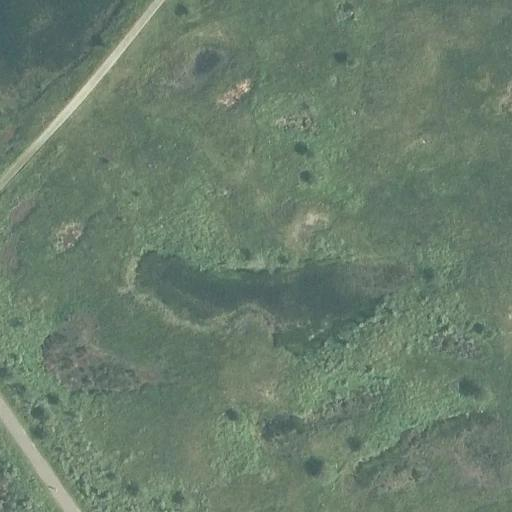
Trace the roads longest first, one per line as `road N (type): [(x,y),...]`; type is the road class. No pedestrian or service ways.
road 1 (track): [(0,182),(157,0)]
road 2 (track): [(73,511),(0,407)]
